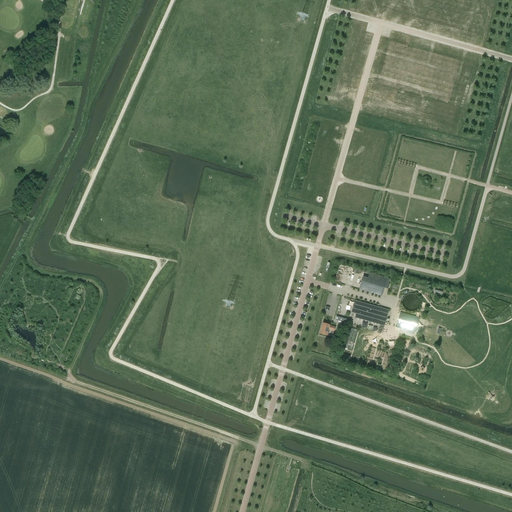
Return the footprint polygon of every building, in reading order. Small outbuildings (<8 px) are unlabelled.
[(382,296),(385,284),(363,277),(359,289),(382,296)] [(389,310),(355,300),(352,309),(357,310),(355,318),(363,321),(379,325),(381,321),(385,322),(389,310)] [(416,332),(420,318),(400,313),(396,326),(416,332)] [(334,327),(332,326),(330,326),(323,324),(320,334),(327,335),(328,329),(334,331),(336,327),(334,327)] [(347,348),(353,349),(357,329),(351,328),(347,348)]
